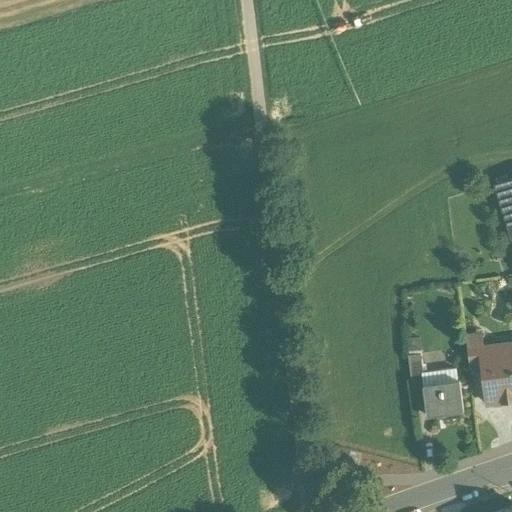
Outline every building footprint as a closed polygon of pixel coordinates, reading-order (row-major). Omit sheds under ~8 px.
[(511,180),(496,185),(511,236),(511,180)] [(481,335),(465,337),(470,373),(484,372),(481,348),(482,348),(481,335)] [(418,338),(406,340),(411,380),(423,379),(418,338)] [(511,356),(505,358),(503,346),(482,348),(481,348),(484,372),(488,403),(511,400),(511,356)] [(459,381),(423,386),(427,416),(444,414),(445,420),(464,418),(459,381)]
